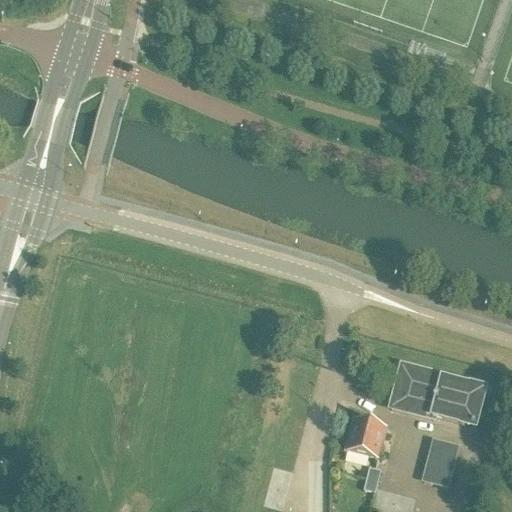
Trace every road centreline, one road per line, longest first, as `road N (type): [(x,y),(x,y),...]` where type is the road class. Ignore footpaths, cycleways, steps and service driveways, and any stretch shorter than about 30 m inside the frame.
road 1 (unclassified): [(511,203),(290,139),(74,54)]
road 2 (unclassified): [(33,199),(349,289)]
road 3 (tertiary): [(0,315),(33,199)]
